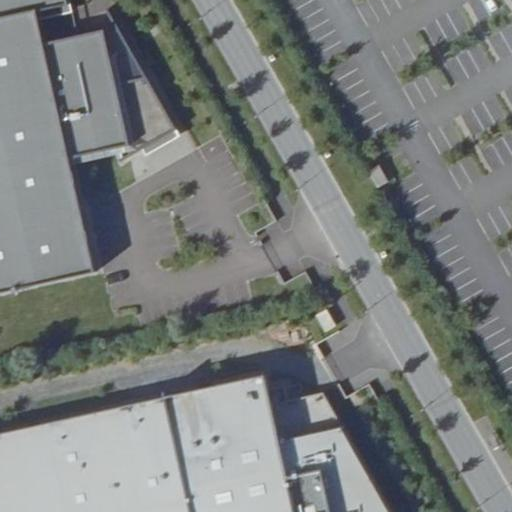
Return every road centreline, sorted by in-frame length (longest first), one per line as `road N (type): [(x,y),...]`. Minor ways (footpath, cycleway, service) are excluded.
road 1 (unclassified): [(506,511),(219,0)]
road 2 (unknown): [(247,263),(155,284),(133,256),(137,217),(153,197),(196,179),(226,188),(241,216)]
